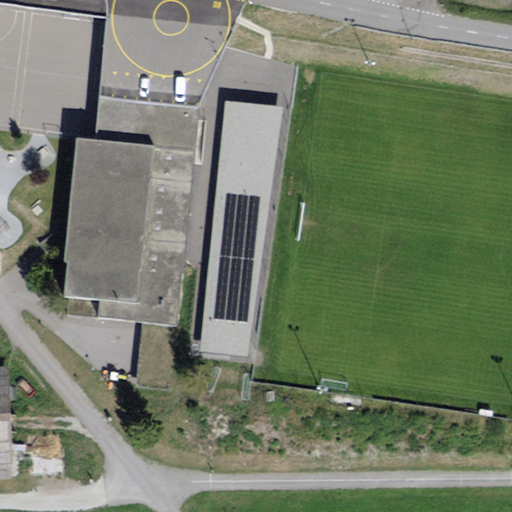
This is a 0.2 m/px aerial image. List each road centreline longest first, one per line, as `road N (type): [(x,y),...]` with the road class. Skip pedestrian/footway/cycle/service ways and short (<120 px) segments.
road 1 (unclassified): [(150,495),(511,484)]
road 2 (unclassified): [(0,310),(150,495)]
road 3 (tertiary): [(282,0),(511,39)]
road 4 (unclassified): [(0,506),(150,495)]
